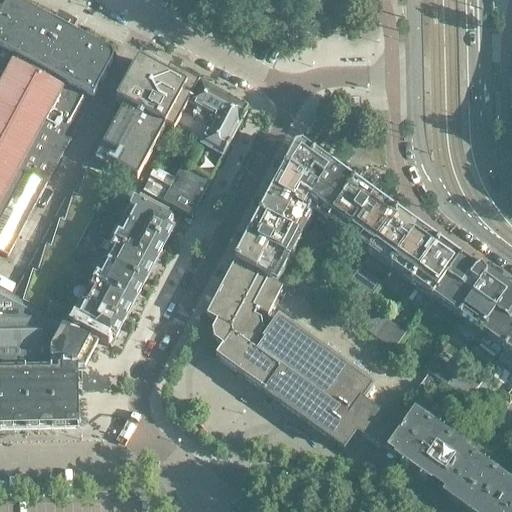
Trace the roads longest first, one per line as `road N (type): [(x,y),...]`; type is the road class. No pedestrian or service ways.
road 1 (residential): [(291,92),(143,386),(145,445)]
road 2 (residential): [(291,92),(109,0)]
road 3 (tertiary): [(415,75),(423,163),(507,241)]
road 4 (residential): [(211,480),(245,474),(395,511)]
road 5 (residential): [(0,453),(145,445)]
road 6 (tertiary): [(482,130),(474,0)]
road 7 (residential): [(415,75),(339,76),(291,92)]
